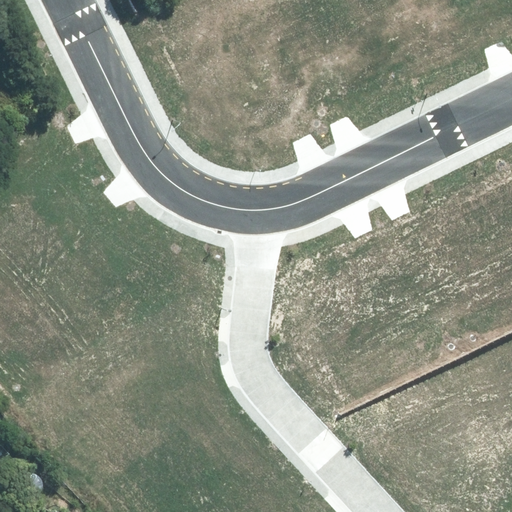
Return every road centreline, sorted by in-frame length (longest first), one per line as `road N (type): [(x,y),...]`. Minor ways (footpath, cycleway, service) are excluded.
road 1 (residential): [(254,213),(249,321),(264,390),(370,511)]
road 2 (residential): [(54,0),(111,108),(165,182),(193,205),(254,213)]
road 3 (residential): [(254,213),(333,200),(511,108)]
